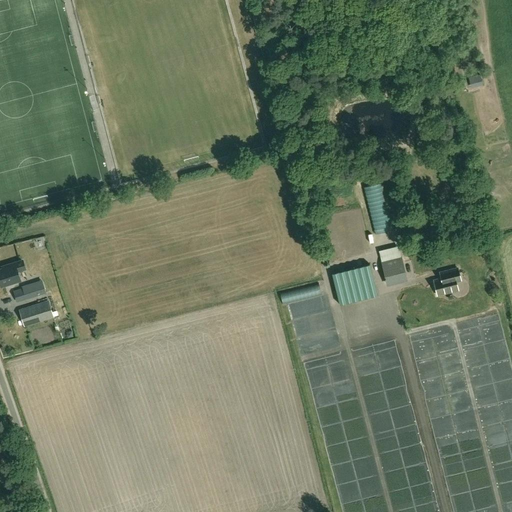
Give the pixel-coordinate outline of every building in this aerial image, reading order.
[(469,76),(471,86),(483,83),(480,73),(469,76)] [(382,182),(363,187),(375,234),(394,229),(382,182)] [(386,281),(406,276),(401,256),(382,261),(386,281)] [(8,265),(9,267),(0,269),(0,280),(1,285),(21,279),(18,270),(26,268),(23,261),(8,265)] [(340,304),(378,295),(370,264),(332,273),(340,304)] [(434,281),(437,295),(458,289),(456,281),(461,280),(458,268),(441,272),(442,278),(434,281)] [(31,287),(33,292),(48,286),(46,282),(31,287)] [(322,295),(319,283),(280,292),(283,305),(322,295)] [(23,289),(14,291),(17,302),(26,299),(23,289)] [(54,317),(49,301),(21,310),(25,326),(54,317)]
